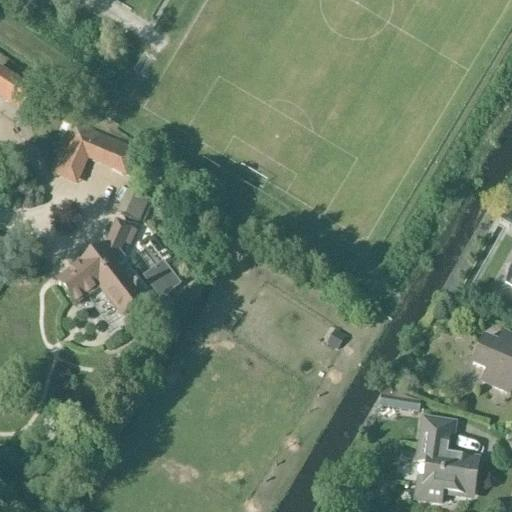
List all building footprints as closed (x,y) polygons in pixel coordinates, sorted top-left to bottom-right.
[(135,153),(74,127),(53,175),(76,185),(87,159),(125,176),(135,153)] [(107,249),(59,284),(76,307),(101,289),(123,318),(145,301),(133,285),(129,287),(117,271),(127,264),(120,254),(122,253),(130,230),(116,225),(107,249)] [(163,264),(143,279),(160,303),(181,288),(163,264)] [(510,397),(511,391),(511,339),(503,335),(498,347),(484,341),(473,367),(487,373),(482,385),(510,397)] [(416,403),(395,398),(393,406),(414,411),(416,403)] [(473,497),(479,463),(448,459),(453,427),(424,422),(417,465),(431,467),(429,482),(420,481),(417,498),(420,502),(441,506),(443,496),(469,500),(473,497)]
